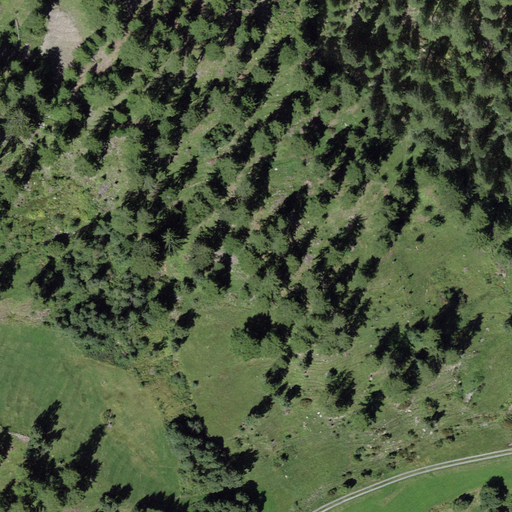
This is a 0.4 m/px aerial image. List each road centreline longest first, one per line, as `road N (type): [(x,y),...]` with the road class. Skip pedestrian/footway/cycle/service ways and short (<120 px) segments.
road 1 (track): [(0,140),(209,100),(511,58)]
road 2 (track): [(511,450),(423,470),(322,511)]
